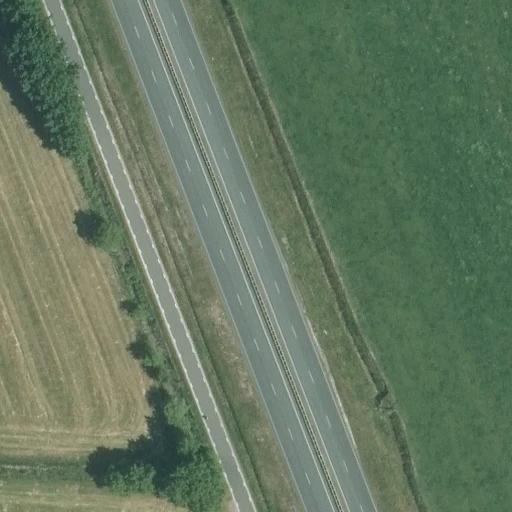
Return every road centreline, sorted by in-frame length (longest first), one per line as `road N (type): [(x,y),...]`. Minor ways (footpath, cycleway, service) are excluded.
road 1 (unclassified): [(246,511),(50,0)]
road 2 (trunk): [(359,511),(165,0)]
road 3 (trunk): [(125,0),(319,511)]
